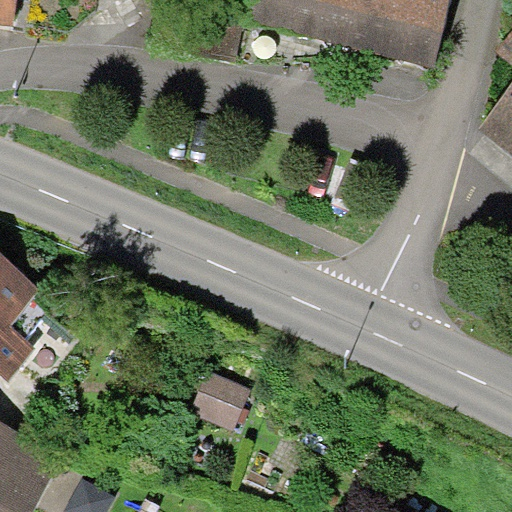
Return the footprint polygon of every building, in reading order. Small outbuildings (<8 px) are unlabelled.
[(0,0),(0,30),(13,32),(17,0),(0,0)] [(254,0),(248,25),(341,49),(434,72),(451,0),(254,0)] [(511,34),(496,55),(511,68),(511,92),(480,132),(511,158),(511,34)] [(37,292),(0,261),(0,375),(10,384),(38,351),(11,330),(37,292)] [(208,373),(191,414),(233,432),(251,392),(208,373)] [(0,511),(32,511),(61,455),(0,421),(0,511)]
